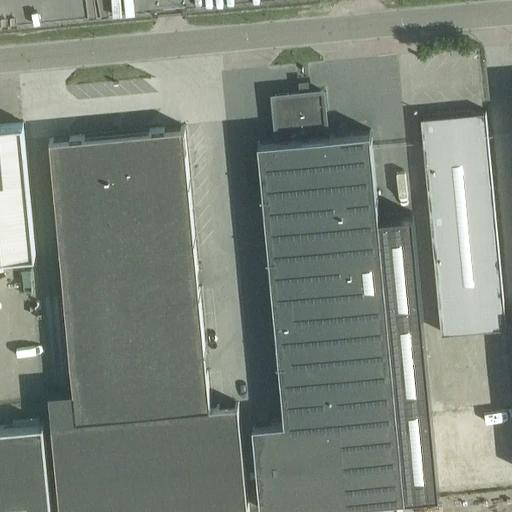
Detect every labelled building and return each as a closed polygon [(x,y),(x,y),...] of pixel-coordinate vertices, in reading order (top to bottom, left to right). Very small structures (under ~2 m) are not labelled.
[(253,422),(262,510),(439,493),(413,213),(379,216),(371,129),(326,134),(322,90),(275,95),(279,138),(259,140),(285,419),(253,422)] [(442,332),(507,326),(486,110),(421,116),(442,332)] [(0,254),(36,250),(23,122),(0,124),(0,254)] [(184,125),(50,138),(74,390),(49,392),(60,511),(237,511),(249,511),(239,402),(211,405),(184,125)] [(0,511),(52,511),(44,422),(0,426),(0,511)]
